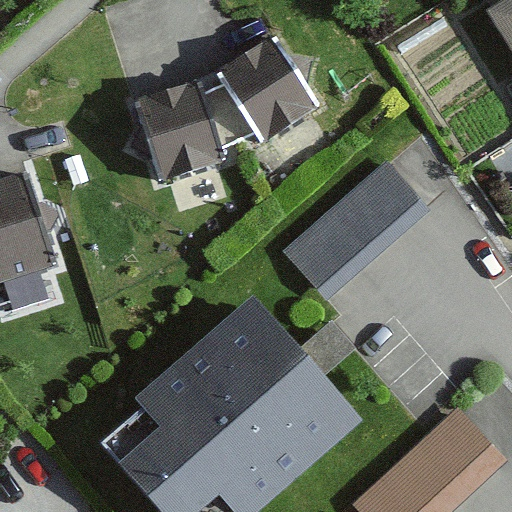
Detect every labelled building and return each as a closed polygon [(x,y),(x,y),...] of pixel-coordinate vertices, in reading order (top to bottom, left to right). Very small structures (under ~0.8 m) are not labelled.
[(511,0),(485,0),(471,9),(511,72),(511,0)] [(265,37),(118,100),(148,171),(296,108),(265,37)] [(382,153),(270,255),(318,308),(430,205),(382,153)] [(0,271),(35,262),(13,177),(0,180),(0,271)] [(240,296),(115,400),(134,423),(91,459),(135,511),(193,511),(210,499),(220,511),(242,511),(347,424),(240,296)] [(452,408),(351,500),(361,511),(444,511),(501,460),(452,408)]
